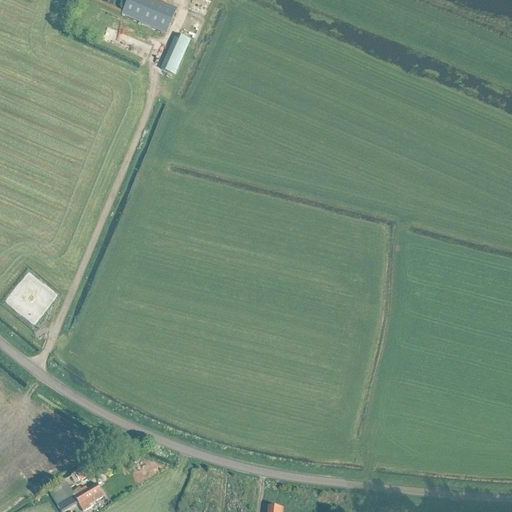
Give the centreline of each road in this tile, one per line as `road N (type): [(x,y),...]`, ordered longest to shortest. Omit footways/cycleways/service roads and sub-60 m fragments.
road 1 (unclassified): [(511,499),(298,480),(219,464),(111,421),(0,346)]
road 2 (track): [(152,65),(143,121),(33,371)]
